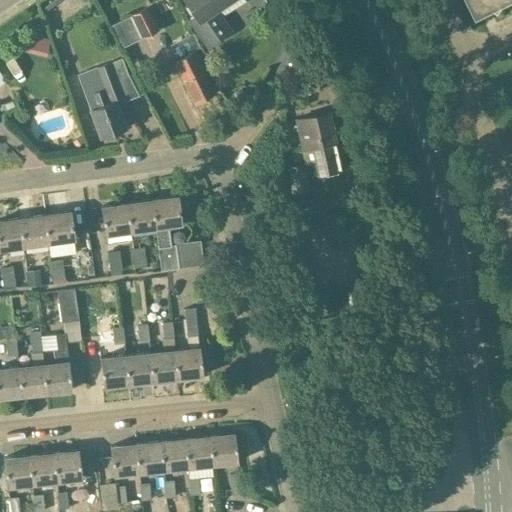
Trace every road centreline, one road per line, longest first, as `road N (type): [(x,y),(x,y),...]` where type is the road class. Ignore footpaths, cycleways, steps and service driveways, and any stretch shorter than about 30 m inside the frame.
road 1 (secondary): [(488,511),(459,289),(428,151),(367,0)]
road 2 (residential): [(0,431),(270,401)]
road 3 (residential): [(270,401),(218,154)]
road 4 (residential): [(0,186),(218,154)]
road 5 (residential): [(511,182),(460,61)]
